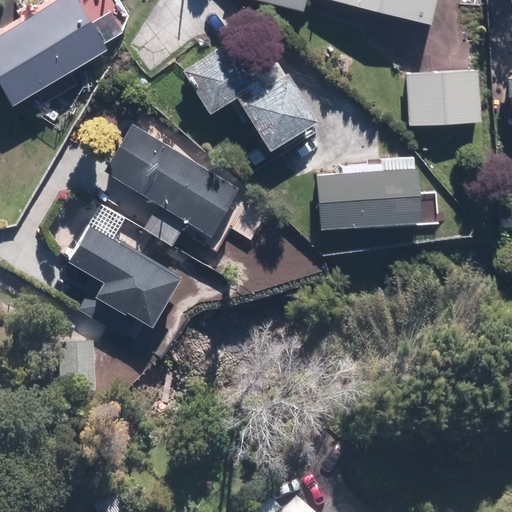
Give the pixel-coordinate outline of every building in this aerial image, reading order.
[(0,107),(97,52),(67,0),(53,0),(0,30),(0,107)] [(312,0),(419,27),(426,0),(245,0),(292,12),(295,0),(312,0)] [(257,153),(305,126),(269,63),(244,78),(224,43),(173,72),(199,117),(227,101),(257,153)] [(401,74),(402,126),(471,124),(470,72),(401,74)] [(501,98),(501,141),(511,140),(511,80),(497,80),(498,99),(501,98)] [(231,190),(126,126),(96,173),(152,208),(180,225),(202,238),(231,190)] [(307,177),(311,231),(412,225),(408,170),(307,177)] [(152,208),(139,230),(167,247),(180,225),(152,208)] [(236,211),(225,226),(247,240),(257,225),(236,211)] [(165,290),(173,277),(107,237),(104,243),(78,227),(55,263),(90,285),(82,297),(80,296),(72,310),(98,325),(105,313),(112,317),(114,315),(136,328),(162,287),(165,290)] [(79,316),(70,331),(99,349),(108,333),(79,316)] [(90,396),(88,345),(53,346),(56,398),(90,396)] [(117,511),(98,488),(82,501),(90,511),(117,511)]
